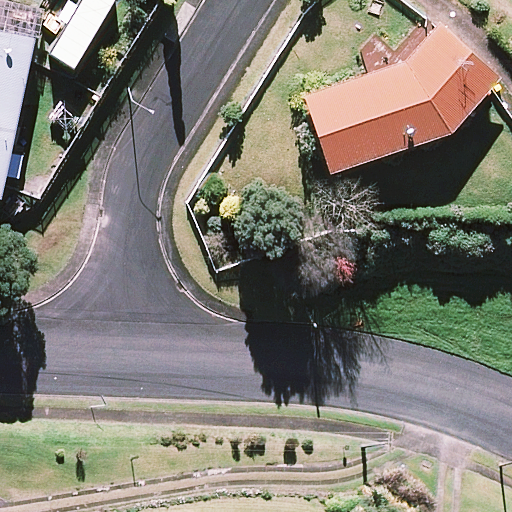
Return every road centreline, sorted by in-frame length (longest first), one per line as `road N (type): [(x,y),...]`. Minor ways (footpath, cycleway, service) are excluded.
road 1 (residential): [(125,360),(310,360),(437,390),(511,422)]
road 2 (residential): [(244,0),(139,178),(125,360)]
road 3 (residential): [(0,355),(125,360)]
